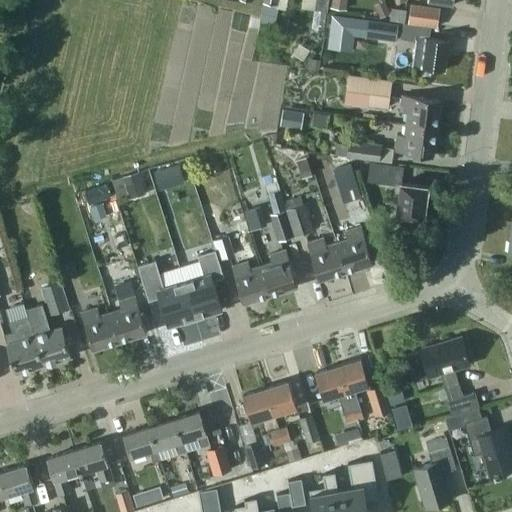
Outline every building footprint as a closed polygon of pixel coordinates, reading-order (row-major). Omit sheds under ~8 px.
[(264,0),(262,14),(277,17),(279,9),(280,0),(264,0)] [(302,0),(302,8),(315,10),(316,0),(302,0)] [(316,0),(315,10),(328,12),(329,0),(316,0)] [(348,0),(332,0),(332,7),(347,9),(348,0)] [(376,5),(381,18),(391,13),(386,1),(376,5)] [(409,23),(438,27),(441,8),(412,4),(409,23)] [(262,14),(260,22),(276,25),(277,17),(262,14)] [(332,15),(328,48),(354,51),(355,36),(366,37),(368,19),(332,15)] [(365,42),(400,47),(403,24),(368,19),(366,37),(365,42)] [(414,66),(445,71),(449,40),(418,36),(414,66)] [(309,58),(307,68),(320,70),(322,60),(309,58)] [(393,81),(349,75),(347,89),(369,92),(367,104),(389,107),(393,81)] [(437,128),(441,100),(403,95),(401,112),(408,113),(407,124),(437,128)] [(283,109),(280,125),(296,128),(299,111),(283,109)] [(433,156),(437,128),(407,124),(405,135),(398,134),(395,151),(433,156)] [(348,155),(380,160),(382,143),(351,139),(348,155)] [(297,160),(302,178),(315,174),(310,156),(297,160)] [(210,173),(214,175),(219,174),(222,170),(221,165),(216,162),(212,163),(209,168),(210,173)] [(397,214),(425,218),(429,186),(402,183),(404,167),(371,162),(368,181),(396,185),(394,198),(399,199),(397,214)] [(344,203),(362,197),(352,164),(334,170),(344,203)] [(180,165),(155,172),(159,188),(184,180),(180,165)] [(128,173),(132,188),(144,185),(140,170),(128,173)] [(123,176),(112,180),(118,198),(129,194),(127,187),(123,176)] [(109,184),(85,191),(90,204),(113,197),(109,184)] [(288,208),(285,201),(281,189),(268,193),(274,213),(271,214),(280,241),(294,236),(286,209),(288,208)] [(286,209),(294,236),(315,229),(307,203),(304,204),(301,196),(285,201),(288,208),(286,209)] [(103,203),(91,207),(95,220),(107,216),(103,203)] [(252,227),(272,224),(269,205),(249,208),(252,227)] [(347,271),(374,263),(362,226),(346,231),(348,239),(338,242),(347,271)] [(222,237),(214,240),(219,260),(235,255),(229,235),(222,237)] [(347,271),(338,242),(327,245),(325,238),(308,243),(319,279),(347,271)] [(271,294),(298,286),(287,249),(271,254),(273,262),(262,265),(271,294)] [(195,278),(185,281),(187,289),(196,317),(223,309),(214,281),(225,277),(216,250),(198,255),(200,260),(204,275),(195,278)] [(156,260),(138,265),(144,285),(148,301),(159,298),(168,326),(196,317),(187,289),(185,281),(184,281),(174,284),(164,287),(160,273),(156,260)] [(271,294),(262,265),(252,269),(249,261),(233,266),(244,303),(271,294)] [(42,287),(51,314),(70,308),(62,281),(42,287)] [(120,341),(148,333),(136,296),(120,301),(122,308),(111,312),(120,341)] [(25,303),(6,308),(10,322),(29,316),(26,309),(25,303)] [(26,309),(29,316),(35,335),(44,365),(72,356),(63,327),(52,330),(43,304),(26,309)] [(120,341),(111,312),(101,315),(98,307),(82,313),(93,349),(120,341)] [(35,335),(29,316),(10,322),(13,332),(5,334),(17,373),(44,365),(35,335)] [(442,373),(446,389),(460,385),(455,369),(471,364),(462,336),(422,348),(422,350),(407,354),(415,381),(442,373)] [(351,406),(359,404),(355,389),(370,385),(362,358),(339,365),(351,406)] [(344,409),(351,406),(339,365),(316,372),(324,399),(339,394),(344,409)] [(275,414),(298,407),(290,381),(266,388),(275,414)] [(397,384),(386,387),(388,393),(399,390),(397,384)] [(392,411),(384,385),(368,390),(376,416),(392,411)] [(252,421),(275,414),(266,388),(243,395),(252,421)] [(388,393),(392,405),(406,401),(403,389),(399,390),(388,393)] [(479,407),(474,392),(448,400),(452,415),(479,407)] [(413,425),(407,403),(392,408),(398,429),(413,425)] [(351,406),(356,420),(364,418),(359,404),(351,406)] [(348,423),(356,420),(351,406),(344,409),(348,423)] [(211,445),(207,433),(200,410),(175,418),(182,441),(184,440),(198,436),(201,447),(211,445)] [(320,439),(312,414),(300,418),(308,443),(320,439)] [(492,431),(487,415),(465,422),(472,446),(480,444),(490,476),(496,474),(497,476),(500,475),(500,473),(511,468),(511,444),(506,426),(492,431)] [(188,452),(184,440),(182,441),(175,418),(150,426),(157,449),(159,448),(175,443),(179,454),(188,452)] [(163,460),(159,448),(157,449),(150,426),(124,434),(131,457),(150,451),(154,462),(163,460)] [(279,428),(283,442),(291,440),(287,426),(279,428)] [(359,427),(347,431),(350,443),(362,440),(359,427)] [(275,445),(283,442),(279,428),(271,431),(275,445)] [(426,508),(454,499),(445,472),(457,468),(447,436),(426,443),(433,463),(414,469),(426,508)] [(113,478),(109,464),(109,463),(103,441),(75,450),(82,472),(97,467),(102,481),(113,478)] [(245,445),(252,469),(266,465),(258,441),(257,441),(245,445)] [(378,442),(364,445),(368,470),(382,468),(378,442)] [(224,446),(208,451),(215,474),(218,474),(231,470),(224,446)] [(67,477),(82,472),(75,450),(48,458),(55,480),(59,495),(71,491),(67,477)] [(381,454),(389,479),(403,475),(396,450),(381,454)] [(287,454),(289,462),(302,458),(300,451),(287,454)] [(39,501),(34,487),(35,486),(28,464),(1,472),(7,495),(23,490),(27,504),(39,501)] [(287,468),(291,494),(305,491),(301,465),(287,468)] [(277,496),(291,494),(287,468),(273,470),(277,496)] [(347,481),(337,483),(342,511),(368,511),(365,491),(349,493),(347,481)] [(189,492),(186,483),(171,487),(174,497),(189,492)] [(326,497),(310,500),(311,511),(342,511),(337,483),(324,485),(326,497)] [(221,511),(217,487),(199,491),(203,511),(221,511)] [(129,490),(116,493),(121,511),(125,511),(135,509),(129,490)] [(146,504),(143,492),(134,495),(137,507),(146,504)] [(202,511),(200,494),(187,496),(189,511),(202,511)] [(260,511),(258,502),(248,504),(249,511),(275,511),(276,511),(274,511),(260,511)] [(73,511),(71,503),(53,508),(54,511),(73,511)]
